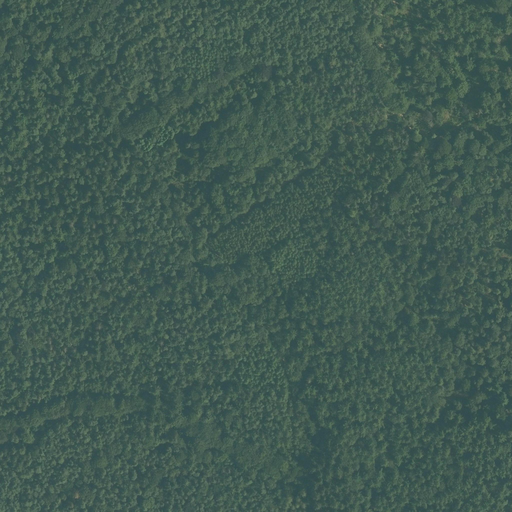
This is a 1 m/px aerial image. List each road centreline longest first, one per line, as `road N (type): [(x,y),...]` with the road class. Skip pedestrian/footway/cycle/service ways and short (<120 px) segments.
road 1 (track): [(43,33),(74,64),(169,206),(227,267)]
road 2 (track): [(265,320),(293,393),(315,511)]
road 3 (track): [(227,267),(265,320),(162,402)]
road 4 (track): [(162,402),(28,511)]
road 5 (track): [(511,442),(379,511)]
road 6 (track): [(511,34),(397,110)]
road 7 (track): [(397,110),(345,1)]
